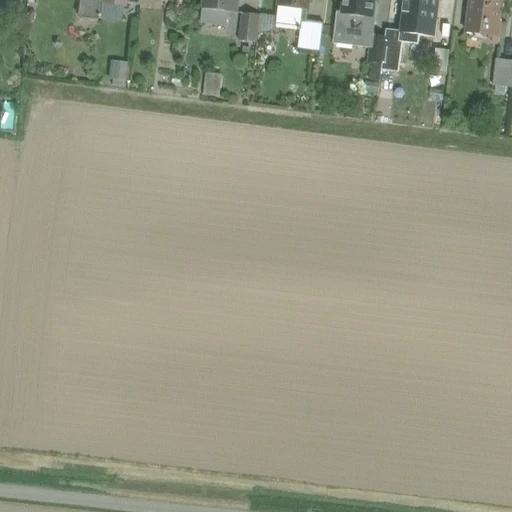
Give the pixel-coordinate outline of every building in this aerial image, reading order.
[(236,0),(205,0),(204,14),(234,18),(236,0)] [(279,0),(279,7),(310,11),(311,0),(279,0)] [(375,0),(344,0),(343,12),(343,16),(362,18),(373,19),(375,0)] [(436,0),(405,0),(401,36),(432,40),(436,0)] [(504,2),(484,0),(471,0),(467,36),(499,40),(504,2)] [(362,18),(343,16),(343,12),(338,12),(334,45),(371,50),(373,36),(375,23),(361,21),(362,18)] [(242,41),(260,42),(260,30),(278,30),(278,14),(242,14),(242,41)] [(323,50),(324,23),(302,22),(302,49),(323,50)] [(208,76),(207,95),(220,95),(221,76),(208,76)]
